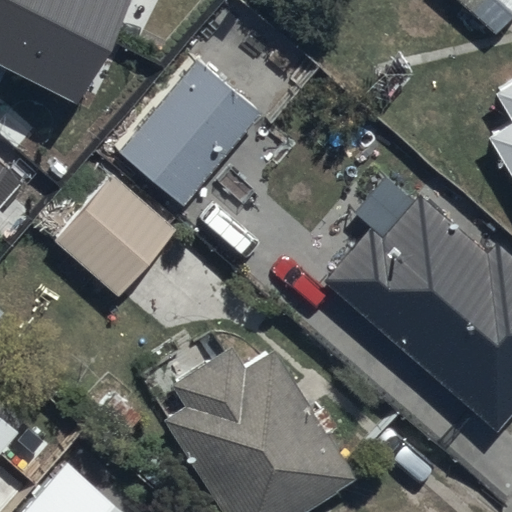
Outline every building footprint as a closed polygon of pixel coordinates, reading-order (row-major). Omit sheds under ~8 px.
[(0,0),(0,56),(64,89),(109,0),(0,0)] [(511,0),(459,0),(494,27),(511,3),(511,0)] [(179,201),(255,108),(188,53),(112,147),(179,201)] [(511,71),(489,85),(509,118),(483,133),(511,183),(511,71)] [(0,143),(28,113),(0,87),(0,143)] [(0,175),(9,165),(0,156),(0,175)] [(112,291),(167,224),(103,168),(46,237),(112,291)] [(317,275),(491,426),(511,402),(511,255),(490,236),(481,247),(414,189),(408,195),(378,169),(346,206),(364,222),(317,275)] [(227,342),(168,377),(182,399),(159,412),(218,511),(282,511),(345,475),(268,345),(239,362),(227,342)] [(147,511),(140,499),(119,511),(147,511)]
